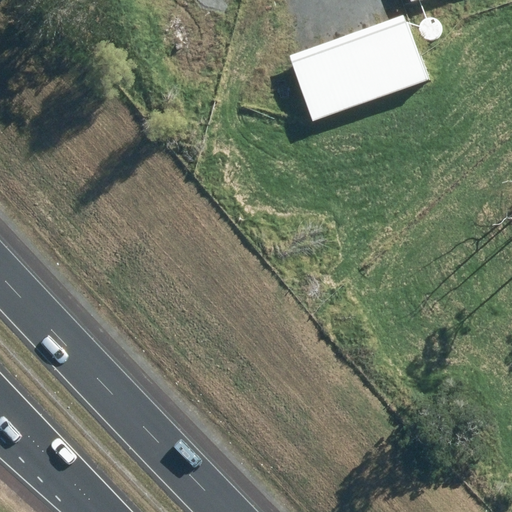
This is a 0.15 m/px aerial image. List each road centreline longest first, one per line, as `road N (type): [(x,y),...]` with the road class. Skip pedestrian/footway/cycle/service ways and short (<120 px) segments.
road 1 (motorway): [(0,276),(226,511)]
road 2 (motorway): [(118,511),(0,396)]
